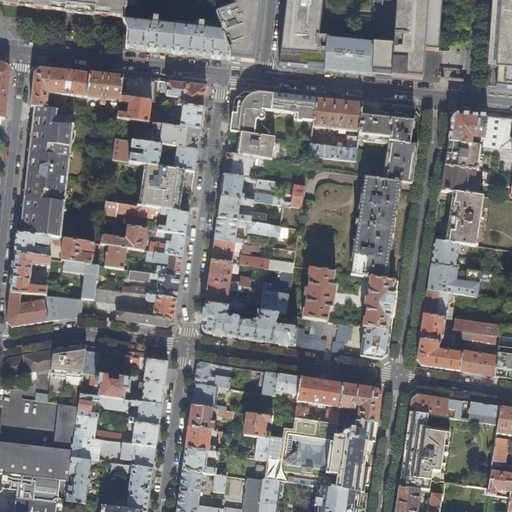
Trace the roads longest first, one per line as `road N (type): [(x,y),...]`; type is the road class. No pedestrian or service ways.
road 1 (residential): [(401,379),(438,98)]
road 2 (residential): [(223,73),(184,346)]
road 3 (residential): [(184,346),(401,379)]
road 4 (residential): [(0,271),(25,53)]
road 5 (secondary): [(223,73),(25,53)]
road 6 (residential): [(0,346),(89,331),(184,346)]
road 7 (secondary): [(438,98),(268,78)]
road 8 (residential): [(184,346),(162,511)]
road 9 (residential): [(382,511),(401,379)]
